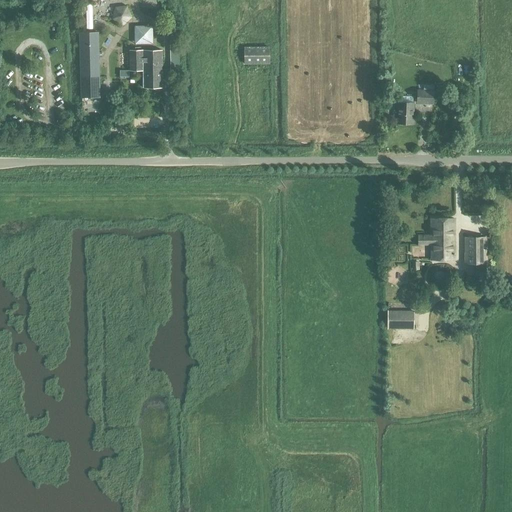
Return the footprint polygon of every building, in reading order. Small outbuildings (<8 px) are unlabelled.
[(130,18),(131,17),(127,7),(126,7),(116,8),(115,9),(113,19),(114,20),(122,25),(123,25),(130,18)] [(152,27),(133,27),(134,45),(152,44),(152,27)] [(80,33),(81,98),(100,98),(98,33),(80,33)] [(170,72),(179,72),(179,37),(169,37),(170,72)] [(245,64),(270,63),(269,47),(244,48),(245,64)] [(130,50),(130,71),(143,71),(143,88),(162,88),(162,50),(130,50)] [(434,105),(434,90),(417,89),(416,104),(434,105)] [(397,102),(396,124),(414,125),(415,102),(413,102),(413,96),(399,96),(399,102),(397,102)] [(431,259),(455,259),(454,219),(431,219),(431,236),(419,236),(419,245),(431,245),(431,259)] [(465,264),(486,264),(486,237),(465,237),(465,253),(465,264)] [(413,329),(413,312),(387,311),(387,328),(413,329)]
